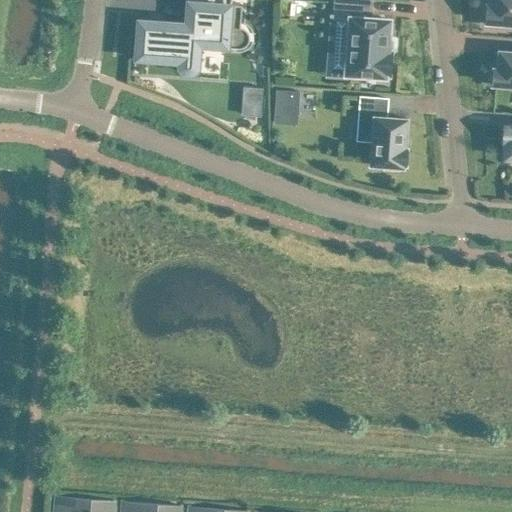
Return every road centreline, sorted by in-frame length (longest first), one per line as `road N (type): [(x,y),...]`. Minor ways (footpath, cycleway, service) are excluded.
road 1 (unclassified): [(463,227),(374,220),(76,113)]
road 2 (residential): [(440,0),(463,227)]
